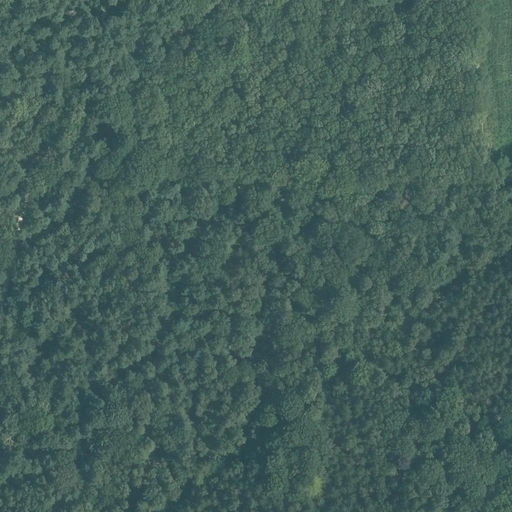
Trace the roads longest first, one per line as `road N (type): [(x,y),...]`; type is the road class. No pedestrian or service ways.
road 1 (track): [(42,120),(105,166),(317,183),(489,172)]
road 2 (track): [(490,258),(154,511)]
